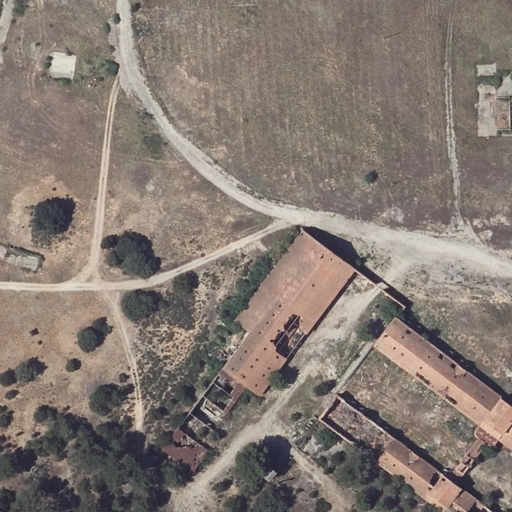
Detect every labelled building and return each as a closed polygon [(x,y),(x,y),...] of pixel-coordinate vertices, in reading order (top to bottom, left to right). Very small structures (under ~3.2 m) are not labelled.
[(221,368),(315,240),(301,230),(233,321),(237,324),(211,360),(221,368)] [(221,368),(245,387),(258,397),(354,268),(315,240),(221,368)] [(511,407),(393,318),(372,347),(477,425),(473,432),(476,438),(446,479),(336,396),(317,420),(440,511),(491,511),(455,485),(486,445),(492,446),(497,441),(511,451),(511,407)] [(171,458),(192,473),(209,451),(202,446),(245,387),(221,368),(162,451),(171,458)] [(274,472),(263,463),(255,473),(266,482),(274,472)]
